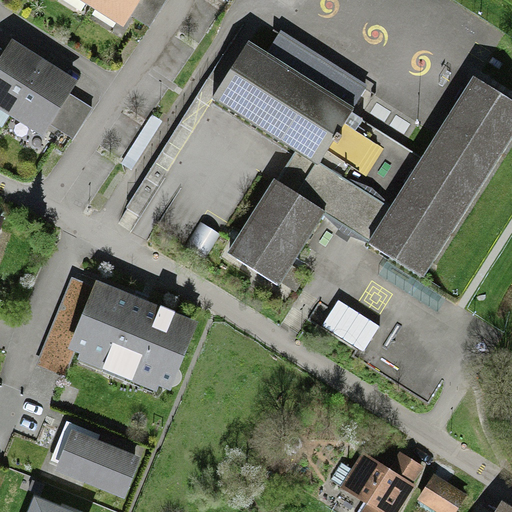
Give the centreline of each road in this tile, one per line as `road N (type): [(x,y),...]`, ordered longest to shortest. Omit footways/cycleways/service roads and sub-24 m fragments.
road 1 (residential): [(38,209),(511,488)]
road 2 (residential): [(38,209),(185,0)]
